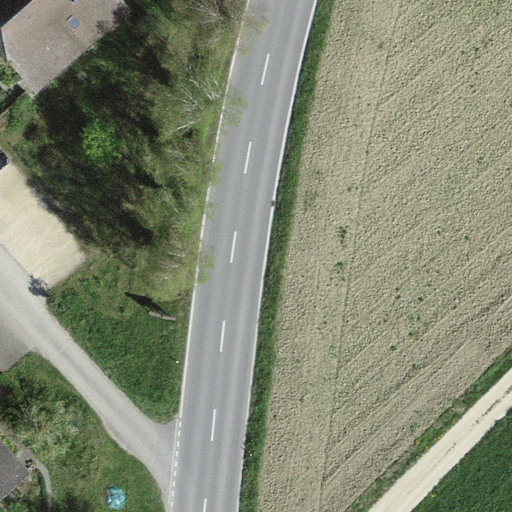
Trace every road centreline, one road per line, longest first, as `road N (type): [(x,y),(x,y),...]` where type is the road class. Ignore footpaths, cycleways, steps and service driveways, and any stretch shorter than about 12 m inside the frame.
road 1 (tertiary): [(203,511),(234,235),(281,0)]
road 2 (track): [(203,510),(0,290)]
road 3 (track): [(511,397),(398,511)]
